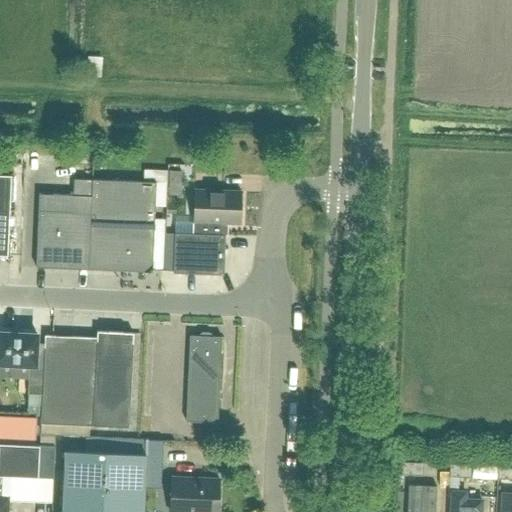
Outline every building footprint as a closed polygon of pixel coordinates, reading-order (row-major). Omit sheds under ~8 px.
[(0,174),(0,254),(7,255),(10,175),(0,174)] [(35,267),(152,272),(156,182),(92,179),(91,198),(72,197),(72,195),(38,194),(35,267)] [(194,189),(193,233),(225,234),(225,222),(239,223),(241,191),(194,189)] [(193,233),(174,233),(173,273),(224,274),(225,235),(225,234),(193,233)] [(28,393),(42,394),(40,423),(128,426),(133,333),(97,331),(97,337),(45,335),(44,343),(36,343),(37,333),(0,331),(0,362),(29,364),(28,393)] [(221,336),(189,335),(186,421),(218,422),(221,336)] [(7,411),(7,423),(28,423),(28,411),(7,411)] [(104,452),(144,454),(145,439),(104,437),(104,452)] [(40,444),(0,442),(0,511),(7,511),(9,496),(2,496),(3,487),(0,486),(0,474),(39,476),(40,444)] [(144,454),(104,452),(64,450),(61,511),(142,511),(145,454),(144,454)] [(423,475),(424,463),(402,462),(401,474),(406,475),(423,475)] [(449,477),(453,477),(471,477),(472,465),(450,464),(449,477)] [(497,479),(501,479),(511,479),(511,467),(497,466),(497,479)] [(217,511),(219,478),(172,476),(169,511),(201,511),(202,510),(213,511),(217,511)] [(408,486),(406,511),(433,511),(434,487),(408,486)] [(449,490),(447,511),(465,511),(466,490),(449,490)] [(511,511),(511,494),(500,494),(499,511),(511,511)]
